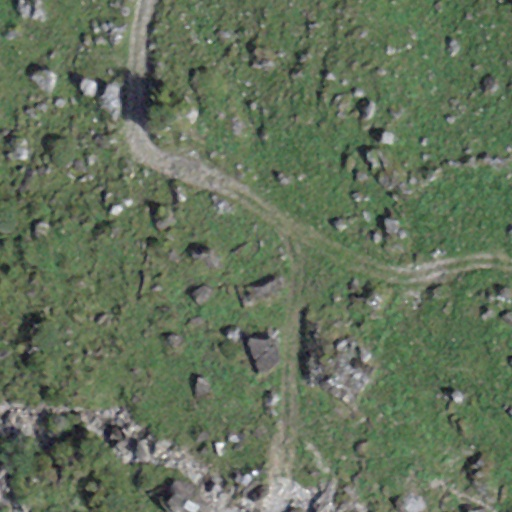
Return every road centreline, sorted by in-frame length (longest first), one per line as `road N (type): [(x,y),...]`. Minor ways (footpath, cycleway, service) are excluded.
road 1 (track): [(302,242),(203,168),(150,148),(140,136),(139,0)]
road 2 (track): [(302,242),(370,266),(417,269),(495,257),(511,263)]
